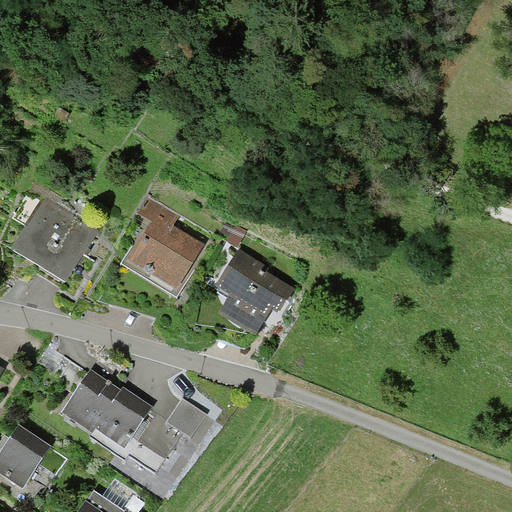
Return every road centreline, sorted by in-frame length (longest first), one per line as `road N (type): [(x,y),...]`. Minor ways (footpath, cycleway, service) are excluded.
road 1 (track): [(511,215),(326,148),(63,0)]
road 2 (residential): [(0,311),(283,389)]
road 3 (track): [(283,389),(511,483)]
